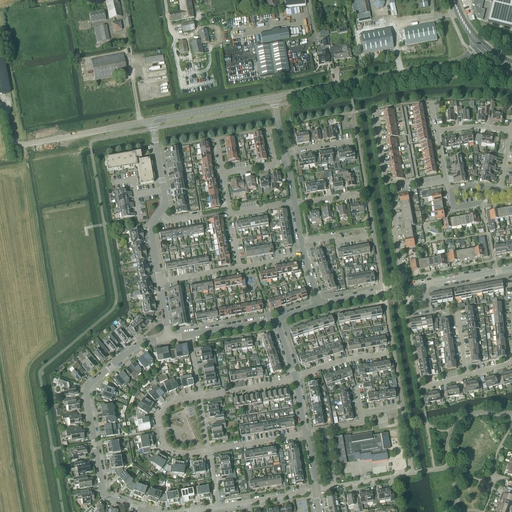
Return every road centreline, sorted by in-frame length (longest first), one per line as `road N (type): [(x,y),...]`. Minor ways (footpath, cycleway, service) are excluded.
road 1 (residential): [(142,511),(102,492),(85,393),(141,343),(169,337)]
road 2 (residential): [(273,98),(448,68),(480,45)]
road 3 (residential): [(163,190),(151,121),(273,98)]
road 4 (residential): [(208,450),(174,452),(158,421),(168,404),(199,396)]
